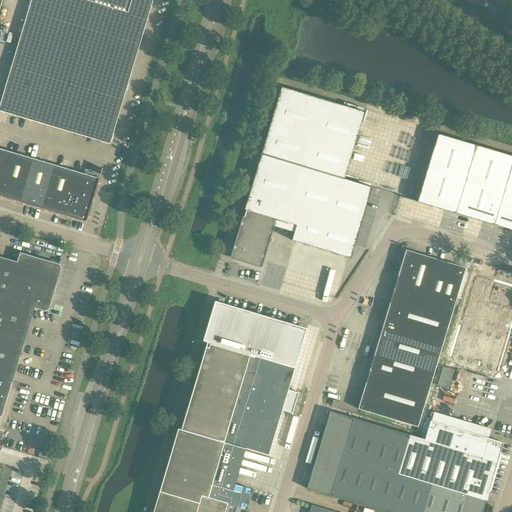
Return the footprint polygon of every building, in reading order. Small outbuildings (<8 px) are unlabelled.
[(30,0),(0,102),(0,111),(17,116),(110,144),(152,0),(30,0)] [(242,217),(230,258),(261,268),(274,227),(294,232),(291,241),(351,258),(372,188),(344,179),(364,112),(281,87),(244,210),(246,211),(244,217),(242,217)] [(511,156),(437,134),(417,202),(511,230),(511,156)] [(98,178),(0,148),(0,196),(1,197),(1,198),(14,202),(14,201),(23,203),(23,205),(36,209),(37,207),(46,210),(45,211),(59,215),(59,214),(68,217),(67,218),(81,222),(81,221),(86,222),(88,216),(89,217),(93,203),(92,203),(94,197),(95,198),(99,184),(98,184),(99,178),(98,178)] [(465,268),(405,250),(358,409),(418,427),(465,268)] [(22,253),(19,255),(17,262),(0,256),(0,416),(2,416),(34,308),(45,311),(48,310),(61,268),(59,264),(22,253)] [(330,411),(306,489),(385,511),(481,511),(486,499),(487,500),(490,490),(488,490),(503,443),(488,439),(489,438),(465,431),(469,417),(483,421),(511,324),(511,285),(474,274),(431,421),(430,421),(424,440),(330,411)] [(207,342),(181,429),(268,455),(282,409),(292,413),(298,392),(288,389),(306,328),(215,300),(203,341),(207,342)] [(338,408),(339,401),(333,400),(331,406),(338,408)] [(231,511),(234,506),(245,509),(251,489),(232,483),(243,448),(177,428),(159,491),(152,511),(231,511)]
